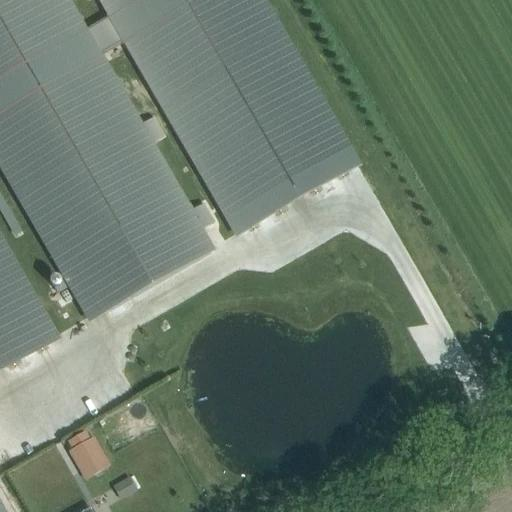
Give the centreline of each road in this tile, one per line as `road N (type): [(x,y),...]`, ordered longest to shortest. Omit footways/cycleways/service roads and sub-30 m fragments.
road 1 (track): [(0,203),(72,333),(0,377)]
road 2 (unclassified): [(362,511),(511,415)]
